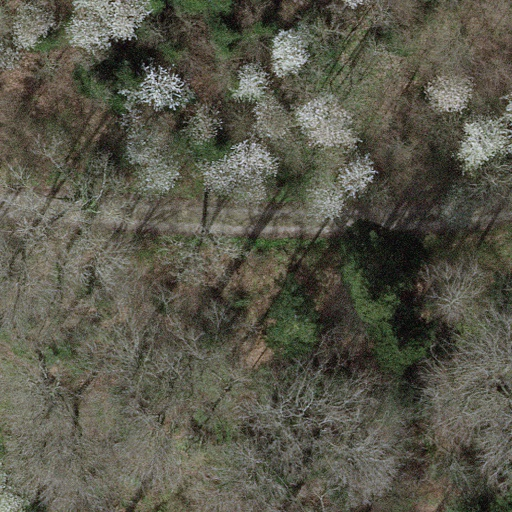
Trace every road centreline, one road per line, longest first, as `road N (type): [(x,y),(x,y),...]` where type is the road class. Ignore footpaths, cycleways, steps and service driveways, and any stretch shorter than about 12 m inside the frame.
road 1 (track): [(0,209),(333,231),(511,217)]
road 2 (track): [(404,511),(125,444),(0,424)]
